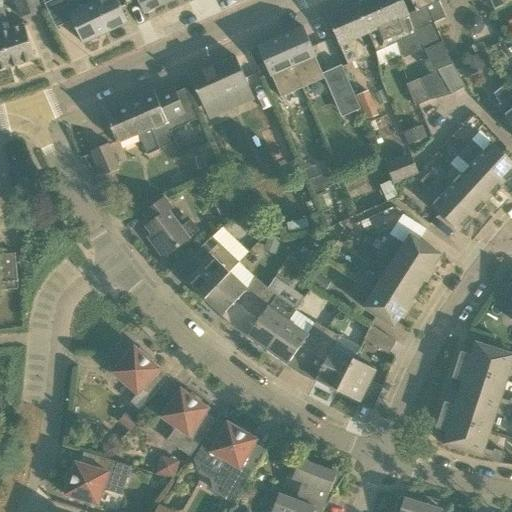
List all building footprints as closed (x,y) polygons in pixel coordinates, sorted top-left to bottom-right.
[(38,0),(15,0),(21,18),(42,11),(38,0)] [(103,16),(95,0),(74,0),(79,10),(69,14),(83,43),(105,33),(98,19),(103,16)] [(95,0),(103,16),(98,19),(105,33),(128,22),(117,0),(95,0)] [(124,0),(127,4),(135,0),(138,0),(145,13),(165,4),(163,0),(124,0)] [(377,51),(397,43),(378,0),(364,0),(356,4),(369,33),(377,51)] [(378,0),(397,43),(417,34),(410,18),(411,18),(402,0),(378,0)] [(412,0),(417,10),(418,10),(420,14),(411,18),(410,18),(417,34),(434,71),(438,70),(452,64),(450,60),(434,23),(446,18),(439,1),(441,0),(412,0)] [(490,0),(494,8),(504,4),(502,0),(490,0)] [(369,33),(356,4),(327,17),(340,46),(341,46),(349,64),(369,55),(361,37),(369,33)] [(35,59),(29,38),(24,25),(5,31),(2,23),(8,22),(3,7),(0,7),(0,35),(10,67),(35,59)] [(315,57),(317,56),(304,27),(281,37),(302,86),(323,77),(324,79),(325,78),(323,73),(315,57)] [(0,70),(10,67),(0,35),(0,70)] [(282,95),(302,86),(281,37),(258,47),(271,76),(272,76),(281,97),(282,97),(282,95)] [(481,52),(466,59),(473,74),(487,68),(481,52)] [(245,100),(253,96),(236,57),(190,77),(203,106),(241,90),(245,100)] [(452,94),(465,87),(452,64),(438,70),(452,94)] [(416,106),(419,105),(429,100),(420,78),(407,84),(416,106)] [(511,127),(511,91),(506,84),(494,93),(504,107),(510,107),(510,108),(511,110),(503,116),(511,127)] [(167,121),(185,114),(189,122),(199,118),(193,103),(183,107),(175,89),(156,96),(154,92),(142,98),(155,127),(167,122),(167,121)] [(361,109),(361,108),(353,91),(352,91),(339,97),(347,114),(347,115),(361,109)] [(369,91),(358,96),(368,118),(379,113),(369,91)] [(151,129),(155,127),(142,98),(105,114),(118,143),(139,134),(148,154),(159,149),(151,129)] [(422,125),(403,133),(408,145),(427,137),(422,125)] [(476,159),(504,183),(511,174),(511,161),(491,142),(484,151),(472,140),(465,147),(477,158),(476,159)] [(103,176),(120,169),(108,143),(91,151),(103,176)] [(469,166),(462,174),(489,200),(504,183),(476,159),(477,158),(465,147),(458,155),(469,166)] [(418,173),(413,160),(411,154),(386,164),(394,183),(418,173)] [(454,167),(446,175),(443,172),(435,180),(447,190),(474,216),(489,200),(462,174),(454,167)] [(328,172),(309,180),(315,193),(334,184),(328,172)] [(447,190),(435,180),(428,187),(440,198),(432,207),(459,232),(474,216),(447,190)] [(165,197),(161,201),(145,213),(152,222),(147,226),(158,241),(154,244),(164,257),(190,238),(189,238),(200,229),(192,218),(181,227),(169,210),(173,207),(165,197)] [(442,254),(419,240),(411,234),(405,244),(390,235),(384,244),(432,274),(437,266),(435,265),(442,254)] [(269,235),(264,250),(276,254),(281,239),(269,235)] [(203,300),(240,262),(213,237),(190,257),(201,267),(187,281),(204,298),(203,300)] [(427,283),(432,274),(384,244),(379,252),(392,261),(386,270),(418,291),(425,281),(427,283)] [(0,290),(19,288),(15,253),(14,253),(14,254),(0,255),(0,290)] [(256,278),(240,262),(203,300),(204,300),(205,299),(223,315),(237,301),(248,310),(266,287),(256,278)] [(380,279),(366,271),(359,266),(354,274),(362,278),(361,280),(409,311),(414,303),(412,301),(418,291),(386,270),(380,279)] [(317,273),(311,284),(325,293),(332,282),(317,273)] [(404,319),(409,311),(361,280),(355,289),(369,298),(363,308),(394,328),(401,317),(404,319)] [(267,350),(288,320),(296,309),(277,296),(266,287),(248,310),(259,320),(248,336),(267,350)] [(308,334),(288,321),(266,352),(267,352),(268,351),(288,364),(299,348),(312,355),(328,329),(316,323),(308,334)] [(396,342),(379,331),(371,325),(364,338),(388,354),(396,342)] [(336,393),(337,393),(354,359),(333,348),(340,336),(328,329),(312,355),(325,362),(316,380),(337,391),(336,393)] [(511,354),(490,347),(476,342),(472,355),(461,351),(457,365),(507,381),(511,364),(511,354)] [(148,353),(145,350),(145,351),(141,348),(139,350),(135,346),(112,372),(137,394),(131,402),(141,411),(165,383),(155,375),(161,369),(149,359),(151,356),(148,353)] [(360,402),(376,370),(354,359),(337,393),(338,394),(339,391),(360,402)] [(501,398),(507,381),(457,365),(452,378),(463,382),(459,393),(511,410),(511,398),(510,401),(501,398)] [(204,417),(206,413),(209,408),(200,402),(202,399),(192,392),(190,395),(181,388),(161,417),(176,427),(167,440),(190,456),(213,424),(204,417)] [(511,422),(511,410),(459,393),(456,405),(445,401),(440,415),(491,431),(496,414),(505,417),(504,420),(511,422)] [(127,411),(118,422),(128,431),(138,420),(127,411)] [(485,449),(491,431),(440,415),(436,428),(447,432),(443,444),(502,463),(505,452),(494,449),(493,452),(485,449)] [(203,465),(214,472),(210,480),(214,493),(234,504),(243,489),(263,454),(253,448),(255,444),(258,439),(248,433),(249,431),(239,425),(237,428),(228,422),(203,465)] [(132,466),(112,461),(89,453),(85,465),(76,462),(72,473),(69,472),(66,483),(69,484),(65,495),(99,505),(103,489),(122,495),(132,466)] [(162,455),(156,473),(174,479),(180,461),(162,455)] [(337,474),(300,459),(293,476),(304,480),(296,500),(279,494),(278,494),(323,511),(324,510),(323,510),(322,509),(325,500),(326,501),(330,490),(338,493),(338,492),(334,491),(340,475),(337,474)] [(323,511),(278,494),(272,511),(275,511),(318,511),(319,511),(322,511),(323,511)] [(441,511),(443,510),(404,498),(401,497),(396,511),(441,511)]
